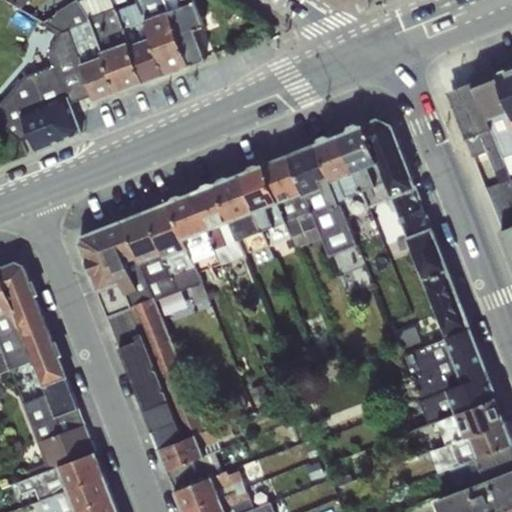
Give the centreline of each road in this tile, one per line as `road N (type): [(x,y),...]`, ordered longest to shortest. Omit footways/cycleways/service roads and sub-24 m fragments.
road 1 (secondary): [(36,193),(373,50)]
road 2 (residential): [(157,511),(36,193)]
road 3 (secondary): [(511,336),(433,130),(373,50)]
road 4 (secondary): [(373,50),(510,0)]
